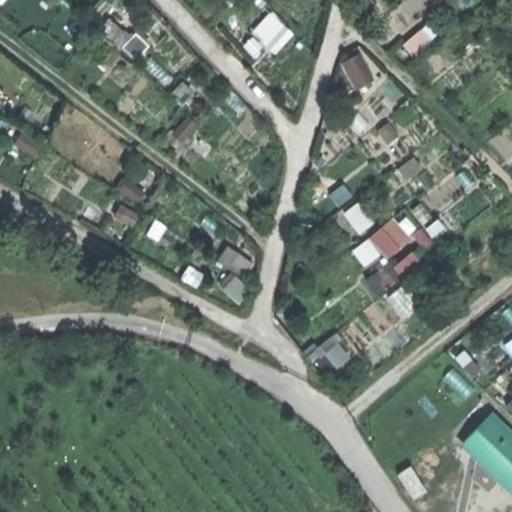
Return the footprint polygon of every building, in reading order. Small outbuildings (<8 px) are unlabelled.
[(274,10),(255,29),(276,50),(295,32),(274,10)] [(343,64),(359,86),(375,74),(360,52),(343,64)] [(355,247),(368,266),(411,237),(398,218),(355,247)] [(335,333),(311,353),(329,375),(353,355),(335,333)] [(511,430),(491,411),(464,440),(511,484),(508,487),(511,490),(511,430)] [(415,498),(428,490),(412,465),(399,473),(415,498)]
